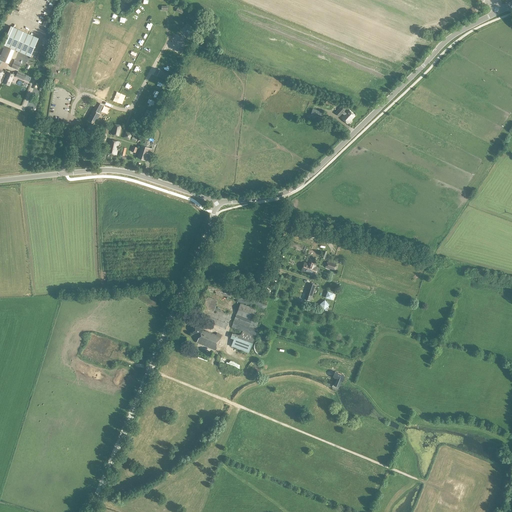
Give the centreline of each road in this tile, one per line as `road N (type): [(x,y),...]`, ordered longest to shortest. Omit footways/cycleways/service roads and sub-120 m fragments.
road 1 (tertiary): [(216,203),(295,186),(454,34),(498,12)]
road 2 (tertiary): [(89,511),(216,203)]
road 3 (track): [(148,368),(439,487),(446,498)]
road 4 (unclassified): [(0,180),(111,169),(216,203)]
